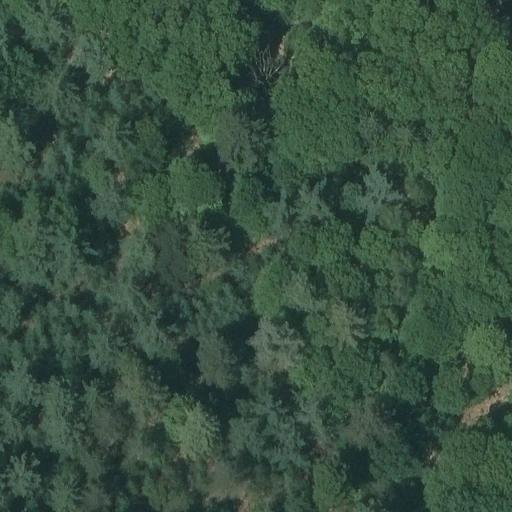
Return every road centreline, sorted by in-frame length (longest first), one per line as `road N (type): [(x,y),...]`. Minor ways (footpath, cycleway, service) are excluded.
road 1 (track): [(143,331),(80,511)]
road 2 (track): [(475,511),(511,379)]
